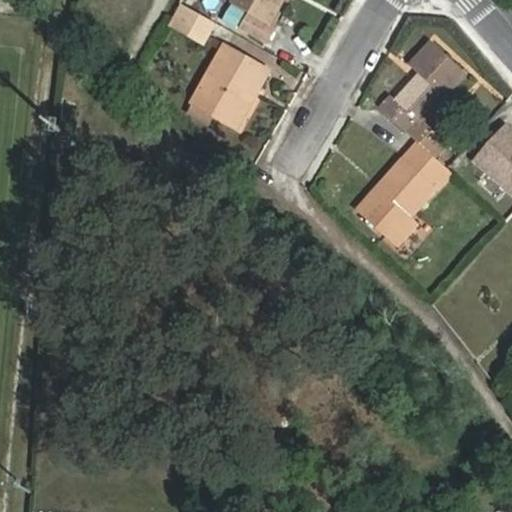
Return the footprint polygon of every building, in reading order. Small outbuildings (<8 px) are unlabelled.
[(275,22),(287,0),(238,0),(237,1),(275,22)] [(175,21),(181,24),(192,5),(186,2),(175,21)] [(192,5),(181,24),(205,39),(217,20),(192,5)] [(395,96),(383,108),(422,144),(437,157),(449,142),(427,120),(469,72),(434,42),(415,66),(424,74),(400,101),(395,96)] [(198,100),(221,113),(243,126),(276,70),(230,45),(198,100)] [(215,125),(221,113),(198,100),(191,112),(215,125)] [(469,158),(511,192),(511,132),(498,122),(469,158)] [(437,157),(422,144),(364,211),(403,245),(424,222),(419,216),(455,174),(437,157)]
